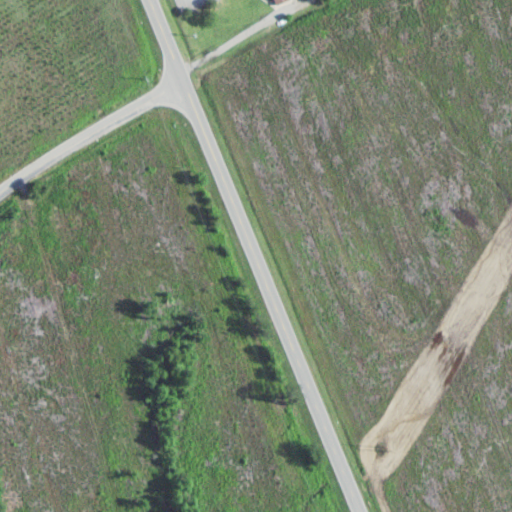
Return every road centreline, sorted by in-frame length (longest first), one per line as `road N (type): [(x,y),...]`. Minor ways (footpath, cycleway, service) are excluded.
road 1 (primary): [(355,511),(145,0)]
road 2 (residential): [(0,193),(177,83)]
